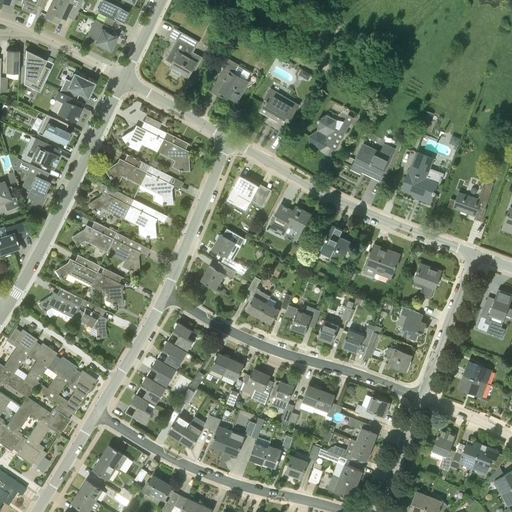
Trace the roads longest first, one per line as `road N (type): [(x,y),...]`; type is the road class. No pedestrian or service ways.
road 1 (residential): [(421,397),(254,344),(163,299)]
road 2 (residential): [(475,254),(365,217),(226,140)]
road 3 (residential): [(345,511),(190,470),(95,413)]
road 4 (tertiary): [(8,304),(122,78)]
road 5 (residential): [(163,299),(226,140)]
road 6 (residential): [(421,397),(475,254)]
road 7 (residential): [(116,377),(8,304)]
road 8 (residential): [(122,78),(8,28)]
road 9 (residential): [(373,511),(421,397)]
road 10 (residential): [(226,140),(122,78)]
